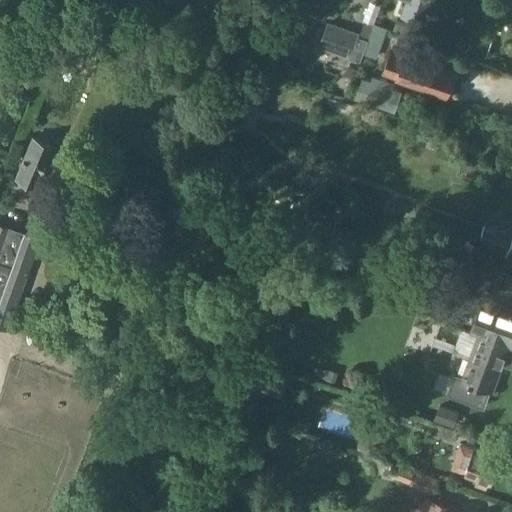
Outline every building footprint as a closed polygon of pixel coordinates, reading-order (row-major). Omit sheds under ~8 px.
[(405,0),(400,16),(423,24),(430,0),(405,0)] [(394,30),(414,36),(418,24),(398,18),(394,30)] [(328,21),(319,47),(360,61),(363,52),(367,40),(358,36),(360,32),(328,21)] [(388,28),(374,23),(367,40),(363,52),(376,57),(388,28)] [(383,71),(445,92),(453,68),(391,46),(383,71)] [(355,95),(395,109),(402,88),(362,74),(355,95)] [(18,176),(35,183),(51,144),(34,137),(18,176)] [(511,232),(483,222),(477,241),(496,248),(507,251),(508,248),(511,236),(511,232)] [(0,302),(14,308),(39,238),(0,223),(0,302)] [(468,274),(473,276),(469,287),(485,292),(489,282),(494,284),(500,267),(474,258),(468,274)] [(481,300),(470,330),(511,345),(511,309),(510,309),(510,310),(481,300)] [(0,323),(7,326),(14,308),(0,302),(0,323)] [(454,374),(447,392),(485,406),(490,391),(493,392),(503,364),(511,367),(511,366),(511,365),(511,345),(470,330),(470,332),(462,329),(455,348),(470,354),(462,377),(454,374)] [(434,420),(453,426),(459,410),(439,403),(434,420)] [(167,450),(183,414),(164,406),(149,442),(167,450)] [(460,442),(451,468),(476,477),(473,485),(487,490),(490,481),(499,455),(460,442)] [(411,482),(434,491),(439,479),(416,471),(411,482)] [(427,497),(421,511),(455,511),(457,508),(427,497)]
